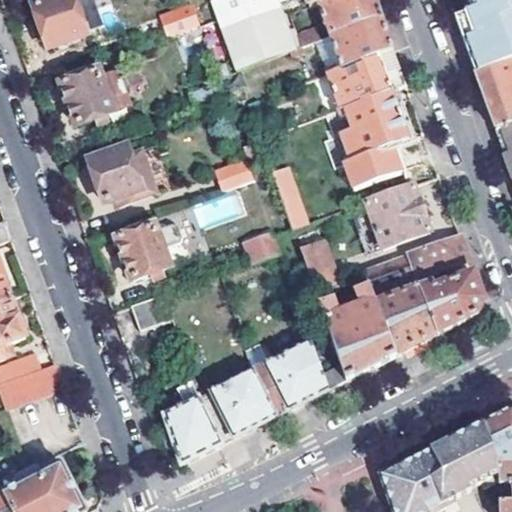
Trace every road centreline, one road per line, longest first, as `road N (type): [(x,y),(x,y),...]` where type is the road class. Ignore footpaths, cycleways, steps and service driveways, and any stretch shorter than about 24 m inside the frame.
road 1 (residential): [(0,98),(144,511)]
road 2 (secondary): [(511,354),(198,511)]
road 3 (residential): [(511,280),(410,0)]
